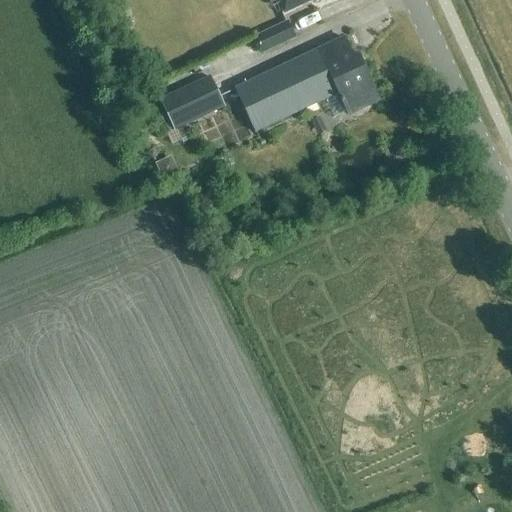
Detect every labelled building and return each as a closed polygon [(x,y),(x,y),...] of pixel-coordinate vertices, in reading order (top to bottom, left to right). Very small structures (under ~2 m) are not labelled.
[(99,0),(116,36),(134,27),(121,0),(99,0)] [(277,0),(284,14),(312,0),(277,0)] [(261,53),(294,39),(294,38),(287,22),(254,36),(261,53)] [(337,42),(234,90),(255,134),(339,94),(348,114),(378,99),(359,58),(353,60),(343,39),(337,42)] [(222,107),(209,78),(160,101),(173,130),(222,107)] [(188,128),(177,133),(182,144),(194,139),(188,128)] [(511,511),(511,490),(508,483),(492,490),(501,511),(511,511)]
